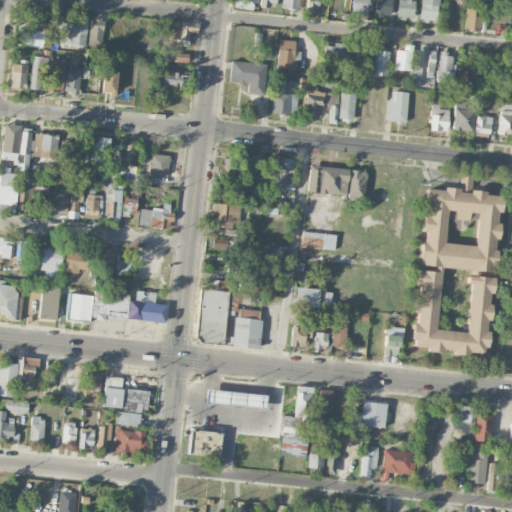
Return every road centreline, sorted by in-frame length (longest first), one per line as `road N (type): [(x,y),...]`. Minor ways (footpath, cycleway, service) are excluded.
road 1 (tertiary): [(216,0),(158,511)]
road 2 (secondary): [(511,391),(0,339)]
road 3 (residential): [(511,502),(163,470)]
road 4 (residential): [(511,46),(215,16)]
road 5 (residential): [(511,163),(260,137)]
road 6 (residential): [(189,247),(0,224)]
road 7 (residential): [(163,470),(143,475),(0,459)]
road 8 (residential): [(215,16),(63,0)]
road 9 (residential): [(128,123),(0,108)]
